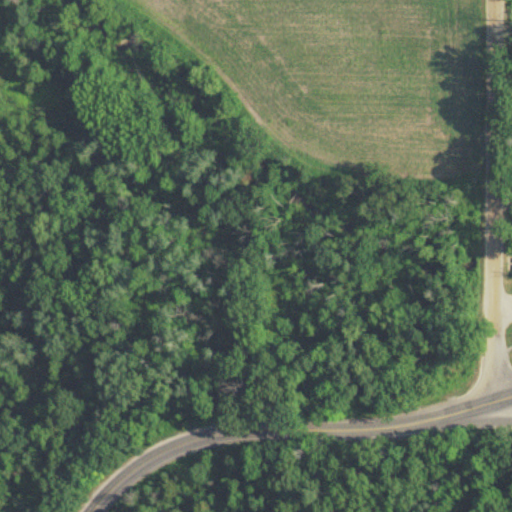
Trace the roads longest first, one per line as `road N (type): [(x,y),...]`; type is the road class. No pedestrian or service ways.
road 1 (tertiary): [(92,511),(139,466),(222,433),(393,426),(492,408)]
road 2 (residential): [(492,241),(492,0)]
road 3 (residential): [(492,408),(492,285)]
